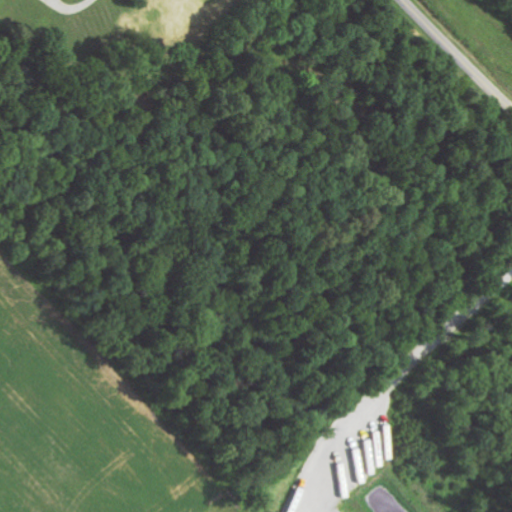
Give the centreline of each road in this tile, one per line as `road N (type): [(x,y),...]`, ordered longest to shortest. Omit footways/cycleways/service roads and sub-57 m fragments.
road 1 (residential): [(436,31),(318,268),(237,366),(243,464)]
road 2 (tertiary): [(407,0),(511,108)]
